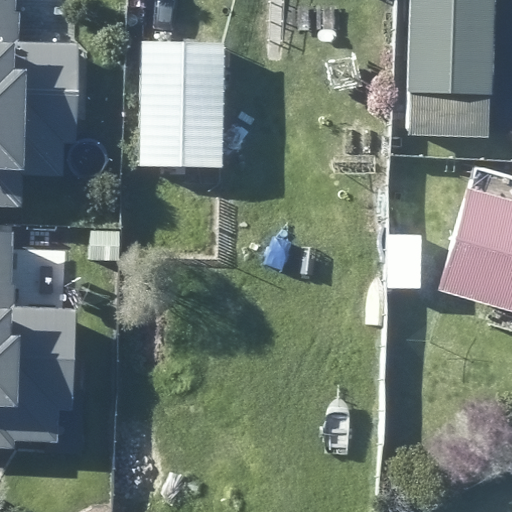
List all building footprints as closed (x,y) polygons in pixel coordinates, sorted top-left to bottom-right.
[(11,0),(0,0),(0,201),(19,202),(20,171),(60,172),(62,138),(74,138),(74,117),(77,40),(69,40),(14,39),(16,11),(11,11),(11,0)] [(153,12),(153,0),(131,0),(132,12),(153,12)] [(405,0),(406,135),(487,135),(487,91),(493,91),(493,0),(496,0),(405,0)] [(221,163),(224,40),(138,38),(135,161),(221,163)] [(327,171),(328,134),(300,132),(300,136),(276,136),(274,168),(327,171)] [(511,205),(467,193),(438,297),(511,317),(511,205)] [(8,280),(10,248),(10,228),(0,227),(0,445),(12,446),(13,437),(46,439),(54,439),(56,405),(71,406),(73,389),(76,307),(65,306),(59,305),(59,300),(28,300),(27,306),(11,305),(12,286),(19,286),(19,280),(8,280)] [(423,238),(388,238),(387,293),(421,294),(423,238)]
